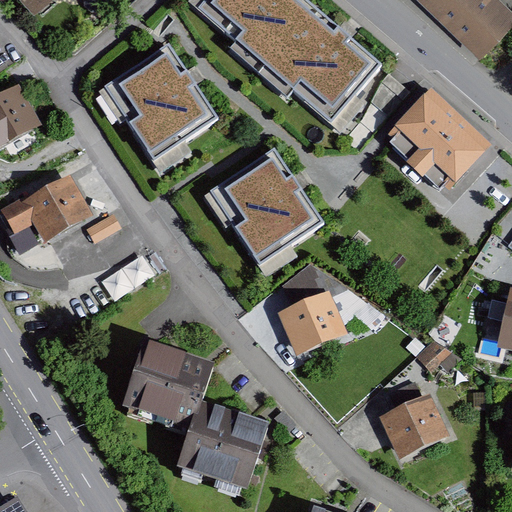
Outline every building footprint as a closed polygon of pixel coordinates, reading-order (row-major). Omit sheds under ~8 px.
[(16,0),(33,18),(53,0),(16,0)] [(411,0),(478,64),(511,28),(511,14),(497,0),(411,0)] [(158,175),(190,155),(183,143),(220,120),(172,44),(103,88),(158,175)] [(377,167),(270,68),(236,104),(265,131),(227,172),(294,234),(321,205),(332,215),(377,167)] [(17,93),(0,103),(0,158),(42,134),(17,93)] [(484,163),(410,94),(363,144),(390,168),(369,191),(416,235),(484,163)] [(68,183),(1,217),(23,259),(90,225),(68,183)] [(112,223),(87,236),(95,250),(119,237),(112,223)] [(147,256),(104,276),(113,297),(156,276),(147,256)] [(511,264),(511,271),(496,268),(481,351),(511,356),(511,264)] [(329,301),(281,320),(297,361),(345,342),(329,301)] [(432,344),(416,362),(434,377),(450,359),(432,344)] [(210,371),(143,349),(122,413),(189,435),(198,408),(210,371)] [(430,404),(380,425),(397,465),(448,444),(430,404)] [(267,430),(198,408),(189,435),(176,474),(245,497),(267,430)]
